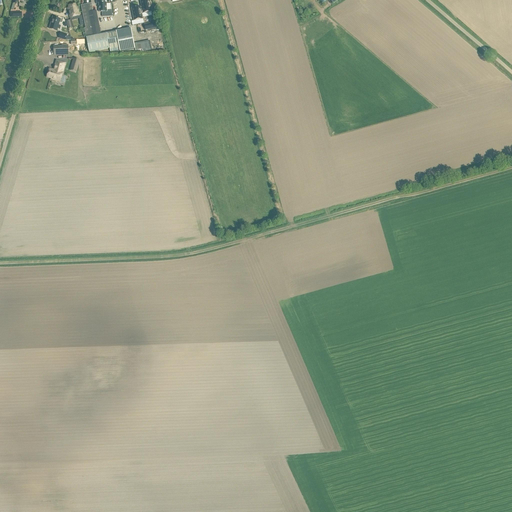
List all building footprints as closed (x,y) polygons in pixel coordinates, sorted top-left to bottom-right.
[(150,5),(149,0),(148,0),(147,0),(146,0),(145,0),(145,1),(141,2),(142,8),(140,9),(140,7),(132,9),(135,21),(143,20),(142,14),(151,13),(151,10),(152,10),(151,5),(150,5)] [(102,12),(102,17),(111,17),(111,11),(107,11),(107,3),(99,4),(100,12),(102,12)] [(89,53),(110,49),(111,53),(120,51),(120,52),(135,49),(131,29),(101,35),(96,12),(93,12),(93,10),(92,4),(81,6),(86,28),(85,29),(89,53)] [(77,7),(76,7),(76,5),(67,7),(70,19),(80,17),(78,10),(77,7)] [(50,30),(57,32),(58,29),(60,30),(61,27),(59,26),(60,20),(53,18),(50,30)] [(139,50),(146,50),(146,43),(149,43),(149,40),(152,39),(152,41),(157,41),(157,37),(153,37),(153,35),(146,36),(146,33),(142,33),(142,32),(138,33),(138,39),(144,39),(145,42),(141,43),(141,46),(138,46),(139,50)] [(59,39),(66,42),(68,36),(61,33),(59,39)] [(54,48),(54,56),(68,55),(68,48),(54,48)] [(74,59),(71,72),(78,73),(80,60),(74,59)] [(52,80),(60,82),(63,74),(62,74),(63,69),(64,69),(65,64),(57,62),(55,66),(57,67),(56,71),(54,71),(50,70),(48,78),(52,79),(52,80)]
